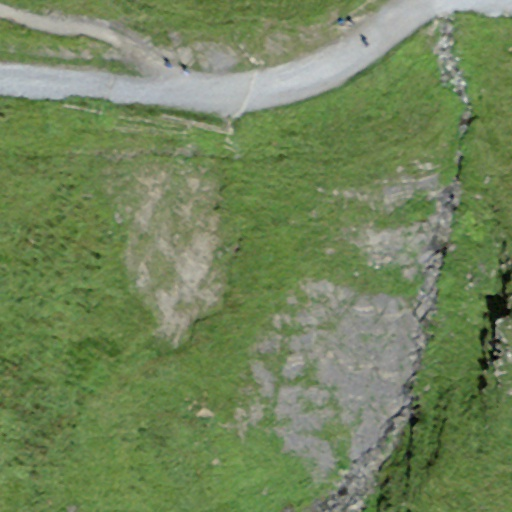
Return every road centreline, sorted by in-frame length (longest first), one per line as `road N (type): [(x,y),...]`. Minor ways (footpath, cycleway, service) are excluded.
road 1 (track): [(432,0),(326,65),(217,98)]
road 2 (track): [(217,98),(0,80)]
